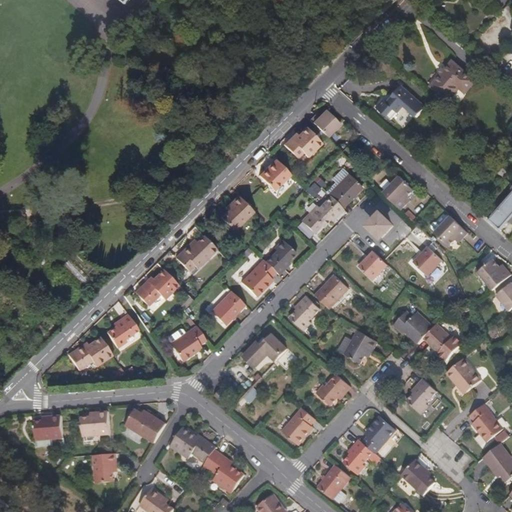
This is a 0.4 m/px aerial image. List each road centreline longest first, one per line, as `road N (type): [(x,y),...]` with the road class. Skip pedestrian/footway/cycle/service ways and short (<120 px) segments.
road 1 (unclassified): [(1,405),(321,86)]
road 2 (residential): [(511,252),(482,234),(321,86)]
road 3 (residential): [(77,0),(103,22),(90,108),(68,136),(0,189)]
road 4 (residential): [(188,401),(353,223)]
road 5 (residential): [(1,405),(173,394),(188,401)]
